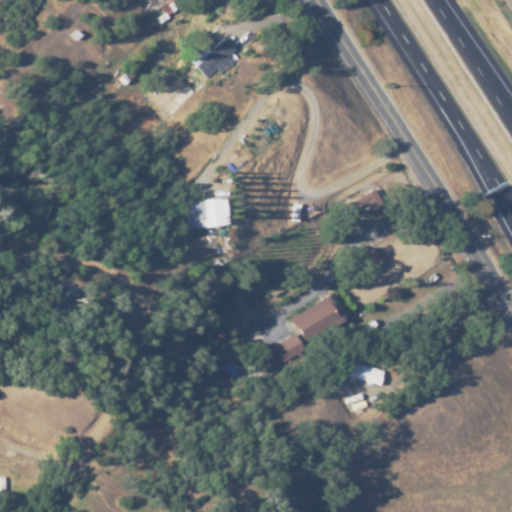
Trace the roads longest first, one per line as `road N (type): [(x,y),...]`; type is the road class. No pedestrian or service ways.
road 1 (secondary): [(312,0),(511,326)]
road 2 (motorway): [(378,0),(511,207)]
road 3 (motorway): [(511,119),(436,0)]
